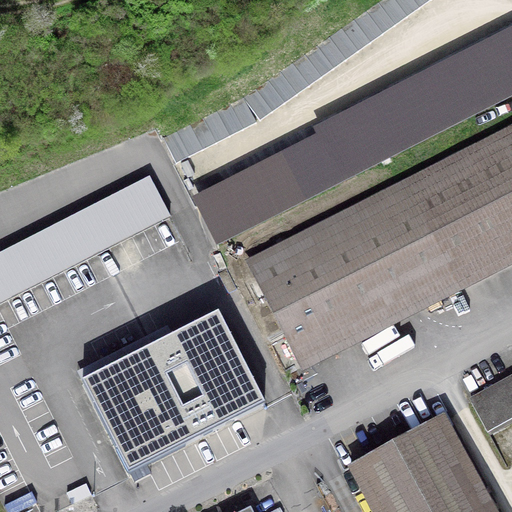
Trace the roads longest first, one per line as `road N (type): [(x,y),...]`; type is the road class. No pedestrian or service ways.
road 1 (unknown): [(117,511),(56,391),(46,361),(52,340),(69,324),(195,263),(211,262),(223,273),(299,443)]
road 2 (residential): [(167,511),(511,333)]
